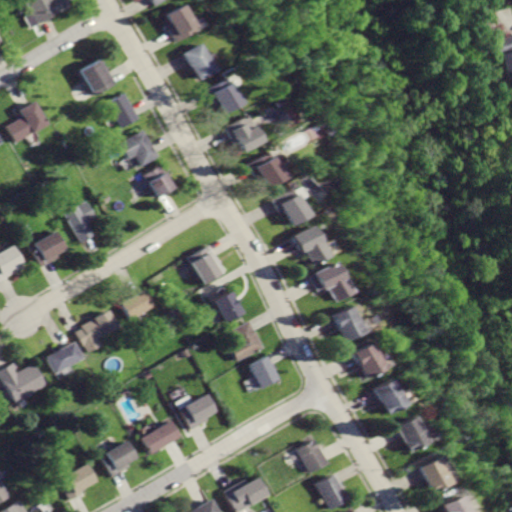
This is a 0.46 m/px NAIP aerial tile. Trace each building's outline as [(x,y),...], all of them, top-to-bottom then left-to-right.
[(20,0),(34,25),(66,7),(61,0),(20,0)] [(176,7),(160,16),(164,23),(158,26),(168,44),(189,32),(176,7)] [(511,38),(491,45),(496,61),(500,59),(507,81),(511,79),(511,38)] [(191,44),(175,55),(191,81),(207,70),(191,44)] [(96,59),(78,70),(93,94),(111,84),(105,74),(100,65),(96,59)] [(218,78),(197,90),(206,105),(209,103),(215,114),(233,103),(218,78)] [(119,95),(103,104),(116,129),(133,120),(119,95)] [(30,102),(15,110),(19,117),(2,126),(11,142),(42,124),(30,102)] [(239,116),(219,127),(229,146),(232,144),(236,152),(253,143),(239,116)] [(138,131),(115,144),(124,161),(132,157),(137,166),(153,157),(138,131)] [(262,153),(241,165),(250,181),(256,178),(263,189),(278,180),(262,153)] [(159,166),(142,175),(154,199),(172,190),(159,166)] [(283,188),(262,199),(270,213),(276,210),(283,224),(298,215),(283,188)] [(83,201),(61,215),(77,242),(89,234),(83,224),(93,217),(83,201)] [(301,226),(282,237),(292,253),(295,251),(302,264),(318,255),(301,226)] [(48,232),(24,247),(36,267),(51,258),(49,256),(59,250),(48,232)] [(205,246),(184,258),(199,284),(220,272),(205,246)] [(6,248),(0,251),(0,277),(17,268),(6,248)] [(322,261),(298,274),(308,291),(315,287),(322,300),(339,290),(322,261)] [(222,289),(204,300),(216,323),(235,313),(222,289)] [(135,291),(112,305),(121,321),(145,308),(135,291)] [(339,308),(320,318),(333,343),(352,333),(339,308)] [(101,312),(77,325),(78,327),(69,332),(81,354),(96,345),(92,338),(110,328),(101,312)] [(240,323),(225,332),(231,342),(221,347),(230,363),(255,349),(240,323)] [(66,343),(40,357),(50,375),(76,360),(66,343)] [(356,343),(340,352),(354,378),(370,369),(356,343)] [(261,357),(243,367),(257,389),(274,379),(261,357)] [(27,365),(15,372),(9,362),(0,367),(0,386),(8,401),(38,385),(27,365)] [(376,379),(360,390),(374,413),(390,403),(376,379)] [(197,397),(173,411),(185,430),(199,422),(197,419),(206,413),(197,397)] [(399,416),(381,427),(396,452),(414,441),(399,416)] [(162,421),(135,437),(144,454),(172,437),(162,421)] [(308,439),(292,449),(306,473),(322,463),(308,439)] [(119,441),(93,457),(105,476),(121,466),(119,462),(128,457),(119,441)] [(422,457),(408,467),(424,491),(438,481),(422,457)] [(78,464),(52,480),(66,501),(80,493),(77,489),(89,482),(78,464)] [(327,474),(308,485),(323,510),(342,498),(327,474)] [(251,477),(232,488),(229,484),(217,492),(229,511),(231,511),(261,495),(251,477)] [(453,511),(443,494),(427,504),(431,511),(453,511)] [(215,511),(207,498),(184,511),(215,511)] [(22,511),(16,502),(0,511),(22,511)]
